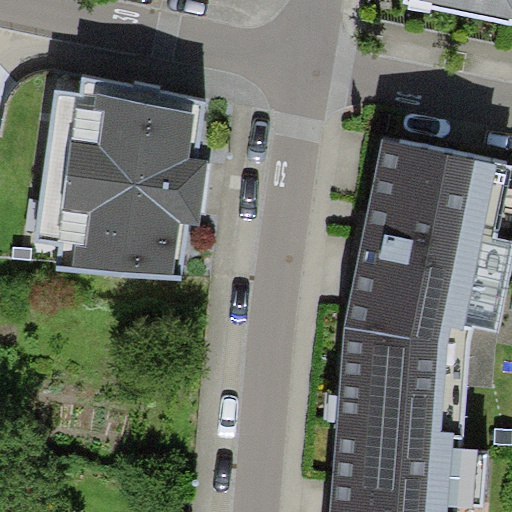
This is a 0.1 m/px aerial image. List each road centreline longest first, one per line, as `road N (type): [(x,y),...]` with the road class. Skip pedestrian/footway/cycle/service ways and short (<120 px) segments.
road 1 (residential): [(252,511),(305,63)]
road 2 (residential): [(0,0),(305,63)]
road 3 (residential): [(305,63),(511,105)]
